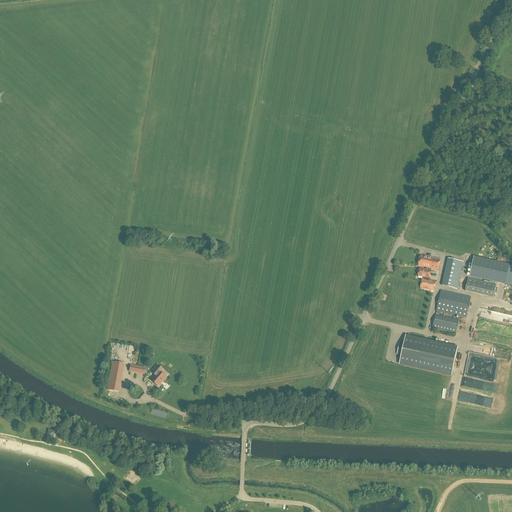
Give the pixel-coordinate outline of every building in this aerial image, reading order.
[(441,260),(424,256),(423,256),(420,256),(418,266),(426,268),(425,270),(420,269),(418,276),(425,278),(425,280),(422,279),(420,288),(434,291),(436,282),(428,281),(431,269),(438,270),(441,260)] [(511,265),(474,257),(469,277),(511,286),(511,265)] [(457,290),(463,262),(448,259),(442,286),(457,290)] [(493,298),(496,285),(468,278),(465,292),(493,298)] [(466,318),(471,298),(441,291),(436,312),(466,318)] [(455,335),(459,320),(436,315),(433,329),(455,335)] [(397,355),(401,356),(394,387),(446,398),(458,348),(406,336),(404,344),(399,343),(397,355)] [(481,353),(481,352),(501,357),(502,349),(472,342),(470,350),(481,353)] [(107,367),(102,393),(113,395),(117,368),(107,367)] [(146,385),(155,391),(162,382),(155,376),(158,373),(154,370),(147,377),(150,380),(146,385)] [(175,389),(167,389),(167,398),(176,398),(175,389)]
